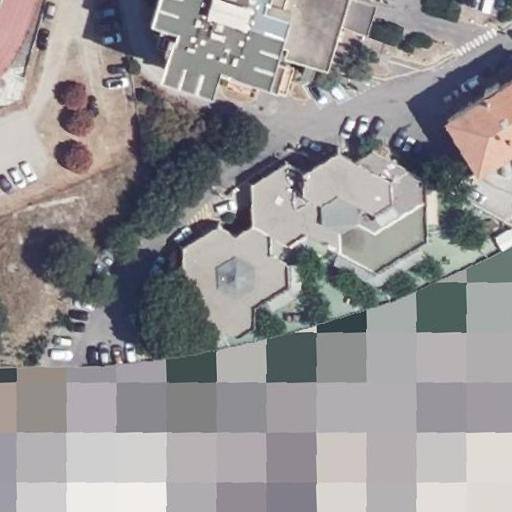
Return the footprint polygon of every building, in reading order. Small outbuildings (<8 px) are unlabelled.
[(151,0),(150,6),(176,14),(161,64),(209,79),(217,51),(226,54),(225,57),(229,58),(226,69),(275,84),(283,57),(273,54),(278,36),(285,38),(282,49),(326,63),(340,19),(366,27),(374,0),(151,0)] [(511,71),(443,113),(477,169),(511,147),(511,71)] [(181,244),(182,285),(199,295),(200,315),(228,330),(235,334),(252,324),(252,303),(286,282),(286,262),(268,252),(268,231),(286,241),(304,231),(337,249),(374,269),(418,243),(424,238),(424,176),(371,147),(354,158),(335,148),(301,168),(285,160),(250,181),(250,221),(232,232),(216,223),(181,244)] [(15,245),(99,227),(90,185),(6,203),(15,245)] [(331,260),(374,284),(424,254),(418,243),(374,269),(337,249),(331,260)] [(252,303),(252,318),(299,290),(298,261),(286,262),(286,282),(252,303)] [(196,328),(221,341),(228,330),(200,315),(196,312),(196,328)]
